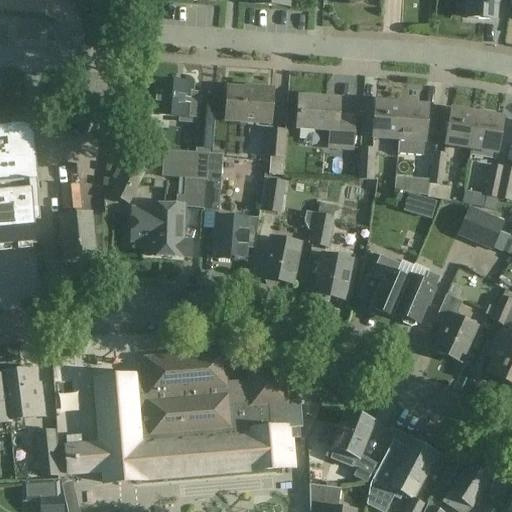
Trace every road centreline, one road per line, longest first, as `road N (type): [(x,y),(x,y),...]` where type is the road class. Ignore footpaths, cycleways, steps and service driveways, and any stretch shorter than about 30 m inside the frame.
road 1 (unclassified): [(511,452),(428,402),(218,324),(99,315),(0,335)]
road 2 (residential): [(511,66),(158,34)]
